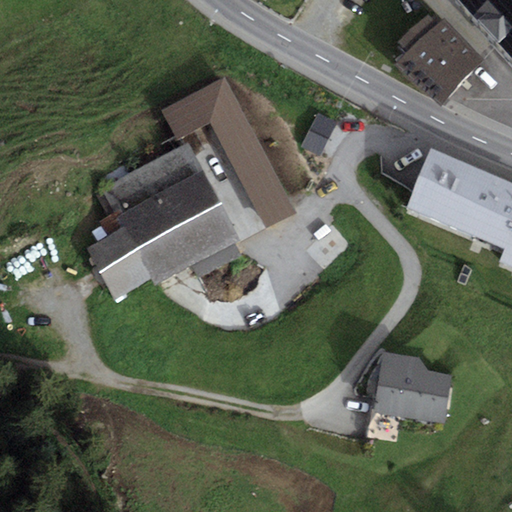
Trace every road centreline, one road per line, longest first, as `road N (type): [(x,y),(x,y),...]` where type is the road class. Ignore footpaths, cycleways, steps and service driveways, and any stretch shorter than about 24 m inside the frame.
road 1 (track): [(322,405),(267,413),(4,357)]
road 2 (primary): [(511,153),(304,49)]
